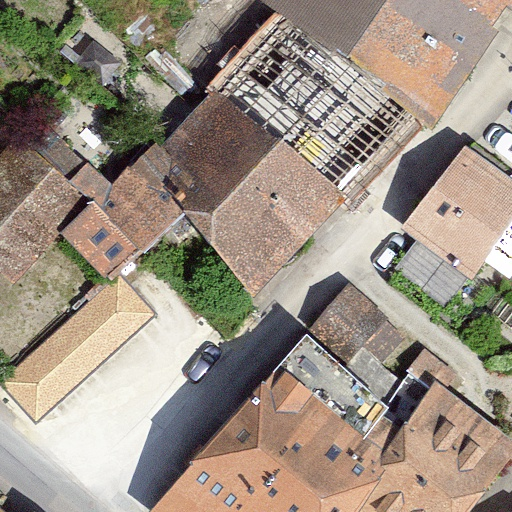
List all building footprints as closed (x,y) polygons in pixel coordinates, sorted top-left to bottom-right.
[(261,0),(289,20),(435,123),(441,130),(511,42),(511,5),(503,0),(261,0)] [(204,111),(330,227),(435,123),(289,20),(204,111)] [(0,111),(10,100),(0,92),(0,111)] [(150,155),(198,218),(265,296),(330,227),(204,111),(150,155)] [(30,134),(0,165),(0,260),(21,281),(68,233),(99,200),(30,134)] [(480,284),(511,242),(511,178),(475,151),(413,233),(480,284)] [(124,289),(198,218),(150,155),(99,200),(68,233),(124,289)] [(263,511),(267,509),(309,461),(361,511),(387,511),(405,474),(422,416),(327,333),(163,510),(165,511),(263,511)] [(511,443),(444,393),(422,416),(405,474),(387,511),(488,511),(511,483),(511,443)] [(267,509),(269,511),(361,511),(309,461),(267,509)] [(32,511),(12,497),(1,511),(32,511)]
